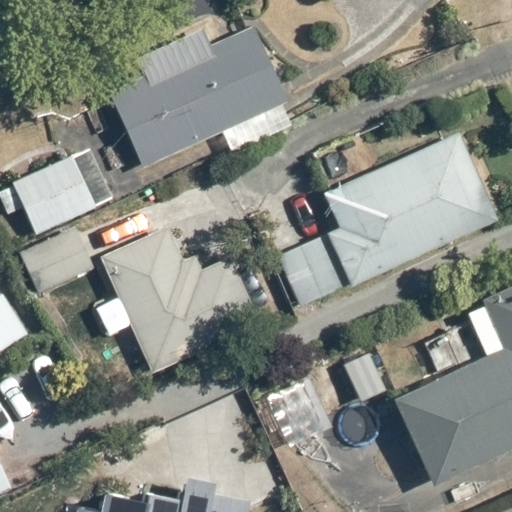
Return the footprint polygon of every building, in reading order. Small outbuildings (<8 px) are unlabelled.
[(106,86),(141,169),(222,134),(229,152),(296,123),(254,26),(209,45),(201,27),(131,57),(138,72),(106,86)] [(322,240),(279,259),(297,305),(504,221),(468,133),(322,193),(336,227),(319,233),(322,240)] [(0,198),(8,217),(20,212),(32,238),(113,202),(89,147),(0,189),(0,198)] [(76,227),(19,251),(38,295),(95,270),(76,227)] [(172,230),(102,262),(152,376),(256,330),(224,258),(191,272),(172,230)] [(392,399),(430,485),(511,448),(511,284),(459,308),(481,359),(392,399)] [(0,354),(28,335),(0,295),(0,354)] [(330,362),(263,391),(281,433),(348,405),(330,362)] [(343,511),(328,478),(293,495),(301,511),(343,511)] [(248,511),(252,493),(178,479),(174,500),(99,485),(93,511),(81,511),(71,510),(71,511),(248,511)]
